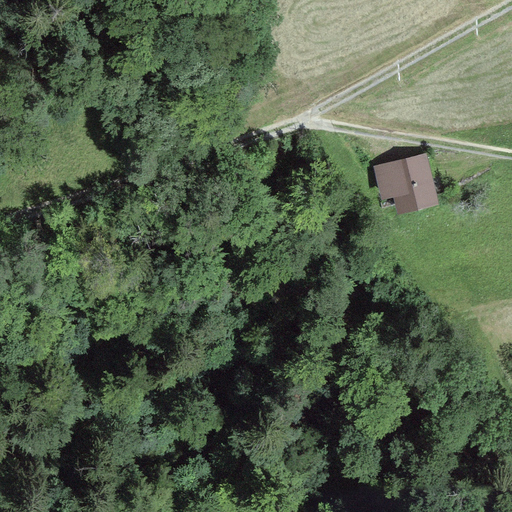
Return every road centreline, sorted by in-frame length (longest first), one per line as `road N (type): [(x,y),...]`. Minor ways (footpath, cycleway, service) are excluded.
road 1 (track): [(0,221),(298,121),(511,2)]
road 2 (track): [(298,121),(511,154)]
